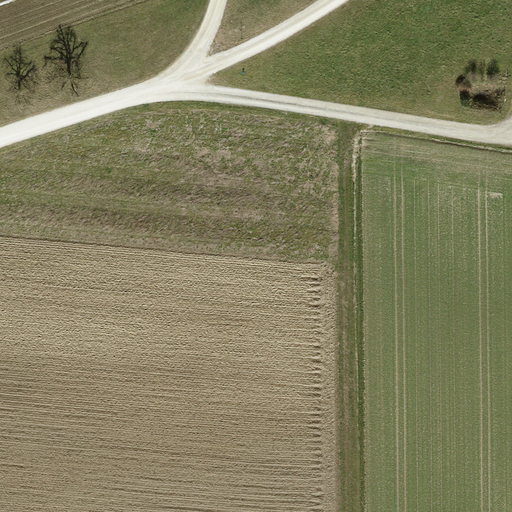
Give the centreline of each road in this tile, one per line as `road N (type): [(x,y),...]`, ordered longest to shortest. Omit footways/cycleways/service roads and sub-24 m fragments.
road 1 (track): [(511,136),(169,88)]
road 2 (track): [(169,88),(337,0)]
road 3 (track): [(0,142),(169,88)]
